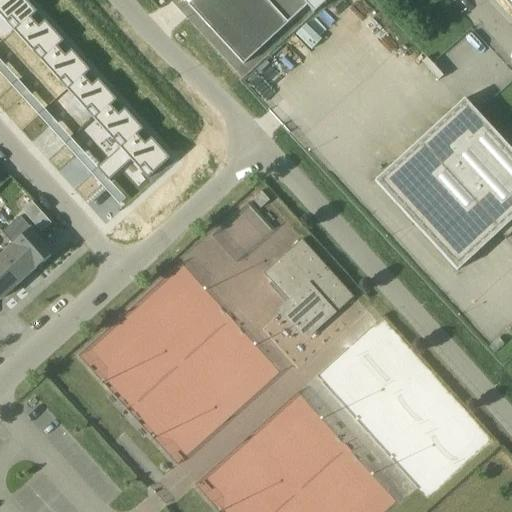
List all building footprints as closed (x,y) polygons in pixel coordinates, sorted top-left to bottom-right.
[(0,0),(0,16),(14,32),(30,18),(37,13),(36,12),(27,2),(24,0),(0,0)] [(193,0),(188,5),(243,65),(307,6),(313,14),(328,0),(193,0)] [(30,18),(14,32),(41,61),(56,47),(57,48),(63,42),(62,41),(53,31),(53,32),(50,28),(51,28),(45,22),(39,27),(30,18)] [(43,64),(67,90),(83,76),(83,77),(90,71),(89,71),(80,61),(77,58),(71,51),(65,57),(57,48),(56,47),(41,61),(43,64)] [(92,86),(83,77),(83,76),(67,90),(94,120),(109,106),(110,106),(116,101),(116,100),(107,90),(106,90),(103,87),(104,87),(98,80),(92,86)] [(511,146),(510,149),(464,99),(375,182),(458,271),(499,233),(505,240),(511,233),(511,146)] [(109,106),(94,120),(120,148),(120,149),(136,135),(137,136),(143,130),(142,129),(133,120),(130,117),(130,116),(124,110),(118,115),(110,106),(109,106)] [(120,149),(120,148),(97,169),(98,170),(108,181),(131,161),(148,179),(170,159),(160,149),(157,146),(151,139),(145,145),(137,136),(136,135),(120,149)] [(20,189),(11,179),(0,188),(0,191),(7,200),(20,189)] [(43,215),(33,224),(41,232),(50,224),(43,215)] [(31,229),(13,244),(36,269),(53,254),(31,229)] [(291,304),(311,327),(336,305),(340,310),(354,298),(302,240),(264,274),(290,303),(288,304),(290,306),(291,304)] [(13,245),(0,256),(0,263),(19,284),(35,270),(36,269),(13,244),(13,245)] [(0,299),(1,300),(19,284),(0,263),(0,299)]
